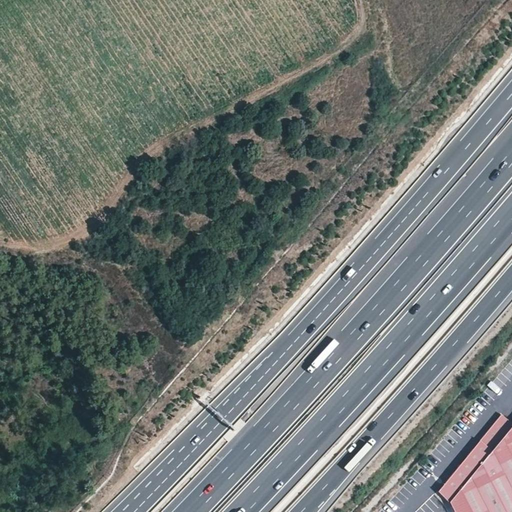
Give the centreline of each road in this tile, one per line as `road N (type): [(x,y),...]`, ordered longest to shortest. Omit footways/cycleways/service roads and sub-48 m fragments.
road 1 (motorway): [(511,93),(133,511)]
road 2 (motorway): [(511,156),(191,511)]
road 3 (motorway): [(240,511),(511,212)]
road 4 (motorway): [(301,511),(511,277)]
road 5 (unknown): [(401,511),(511,382)]
